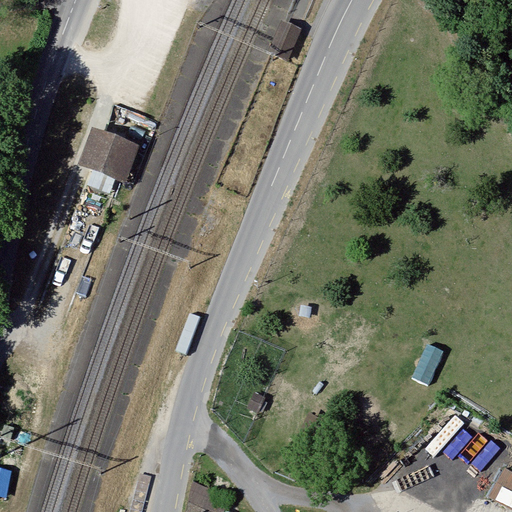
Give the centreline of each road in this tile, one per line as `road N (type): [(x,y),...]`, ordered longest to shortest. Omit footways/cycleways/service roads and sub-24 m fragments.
road 1 (tertiary): [(167,511),(194,388),(352,0)]
road 2 (tertiary): [(0,277),(15,190),(75,0)]
road 3 (track): [(95,130),(49,254),(0,341)]
